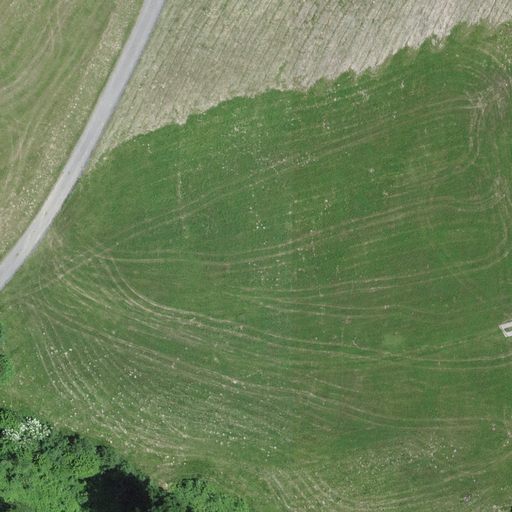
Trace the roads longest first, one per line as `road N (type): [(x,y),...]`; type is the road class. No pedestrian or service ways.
road 1 (track): [(27,243),(39,273),(61,294),(260,360),(366,367),(511,328)]
road 2 (track): [(158,0),(53,205),(0,279)]
